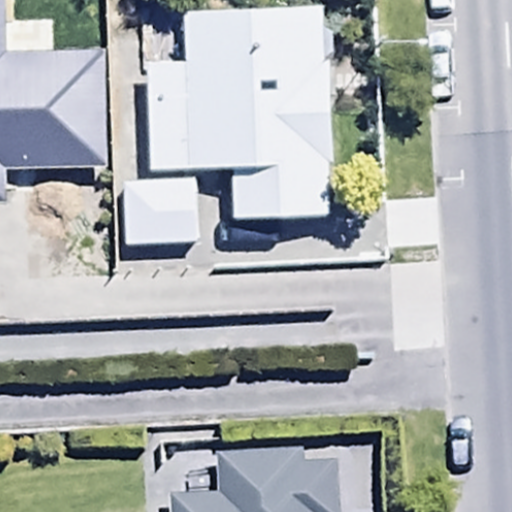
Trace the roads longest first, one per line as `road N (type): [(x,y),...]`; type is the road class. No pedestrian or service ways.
road 1 (unknown): [(511,310),(0,383)]
road 2 (secondary): [(501,0),(511,185)]
